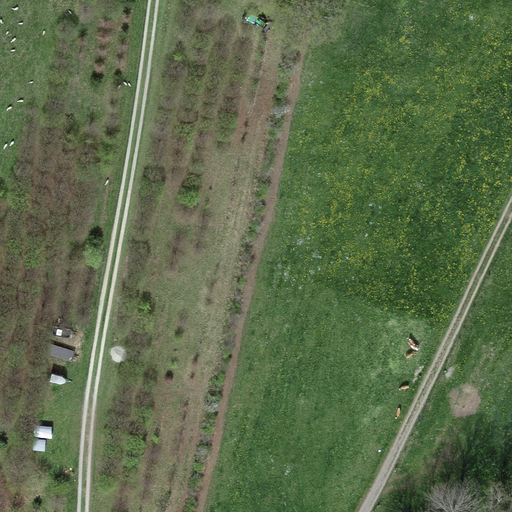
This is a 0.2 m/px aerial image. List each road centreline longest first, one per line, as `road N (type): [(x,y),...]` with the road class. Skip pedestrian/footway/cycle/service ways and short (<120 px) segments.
road 1 (track): [(157,0),(91,428),(86,511)]
road 2 (track): [(363,511),(511,204)]
